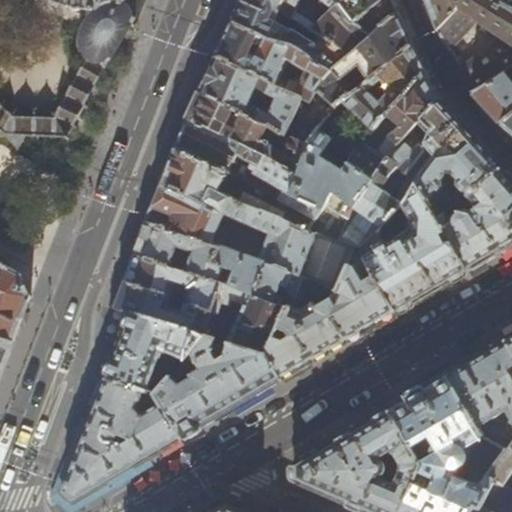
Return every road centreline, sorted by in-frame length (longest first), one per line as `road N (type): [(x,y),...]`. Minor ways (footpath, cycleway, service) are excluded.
road 1 (secondary): [(188,0),(0,484)]
road 2 (tertiary): [(214,464),(511,288)]
